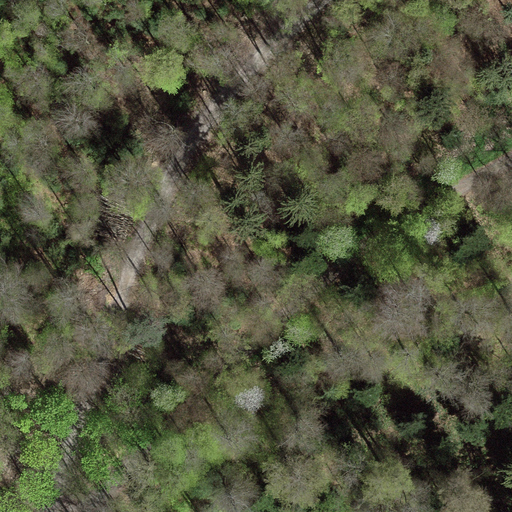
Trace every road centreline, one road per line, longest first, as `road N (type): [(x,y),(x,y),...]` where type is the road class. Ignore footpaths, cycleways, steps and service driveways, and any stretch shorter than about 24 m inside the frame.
road 1 (track): [(44,511),(143,225),(171,167),(232,78),(316,0)]
road 2 (track): [(76,511),(319,278),(511,155)]
